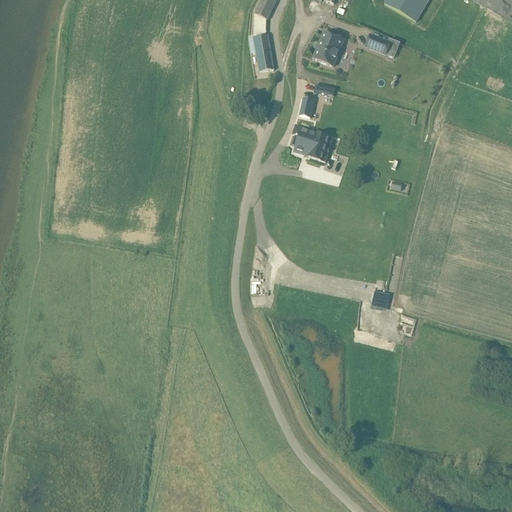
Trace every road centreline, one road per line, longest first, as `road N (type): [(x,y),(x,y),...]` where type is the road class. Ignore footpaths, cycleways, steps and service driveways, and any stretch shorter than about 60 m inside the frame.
road 1 (unclassified): [(357,511),(288,436),(234,295),(247,194),(279,95),(273,29),(283,0)]
road 2 (track): [(200,34),(229,116),(268,131)]
